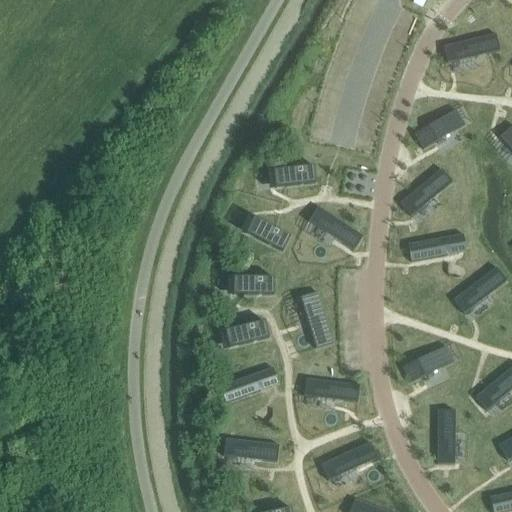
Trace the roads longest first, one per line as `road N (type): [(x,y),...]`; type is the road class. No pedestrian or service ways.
road 1 (track): [(242,309),(268,315),(286,363),(310,511)]
road 2 (track): [(511,357),(371,314)]
